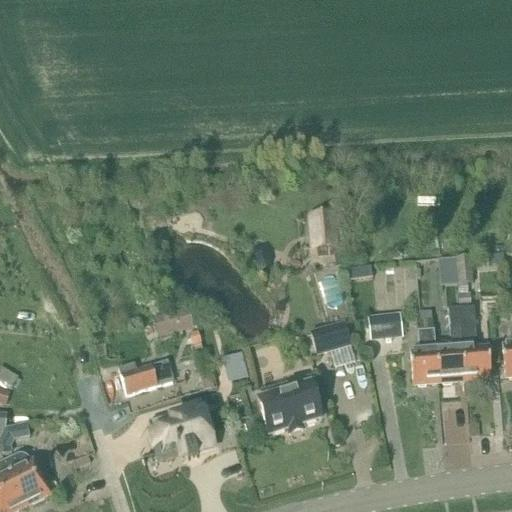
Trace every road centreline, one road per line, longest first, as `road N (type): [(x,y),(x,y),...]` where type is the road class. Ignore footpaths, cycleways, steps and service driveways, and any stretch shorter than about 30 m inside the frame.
road 1 (tertiary): [(316,511),(511,478)]
road 2 (track): [(71,346),(0,210)]
